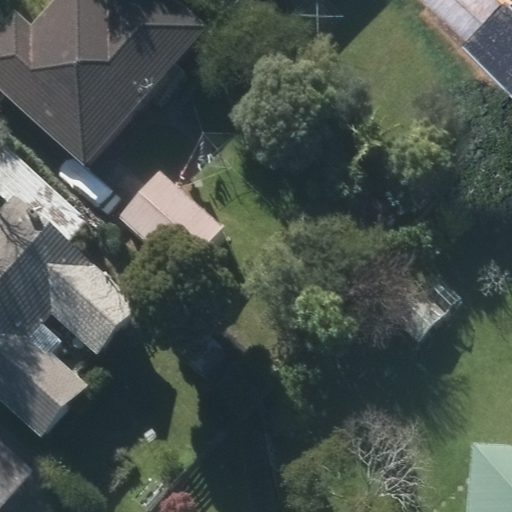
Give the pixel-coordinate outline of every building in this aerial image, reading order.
[(219,46),(172,0),(128,0),(116,13),(102,0),(75,0),(43,33),(26,17),(0,43),(0,86),(91,176),(219,46)] [(212,0),(237,24),(259,0),(212,0)] [(504,0),(427,0),(473,38),(504,0)] [(511,0),(474,38),(511,76),(511,0)] [(111,369),(233,239),(167,177),(45,308),(111,369)] [(27,330),(0,305),(0,401),(53,451),(101,399),(66,367),(76,357),(36,320),(27,330)] [(0,511),(2,511),(36,478),(0,444),(0,511)] [(511,511),(511,458),(474,457),(463,511),(511,511)]
